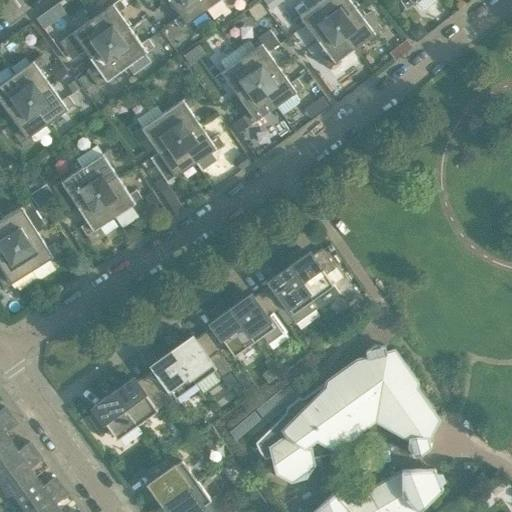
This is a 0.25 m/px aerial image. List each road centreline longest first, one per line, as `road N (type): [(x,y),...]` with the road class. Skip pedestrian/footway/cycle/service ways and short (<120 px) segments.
road 1 (residential): [(280,171),(312,216),(42,411)]
road 2 (residential): [(2,353),(280,171)]
road 3 (residential): [(280,171),(511,0)]
road 4 (residential): [(113,511),(42,411)]
